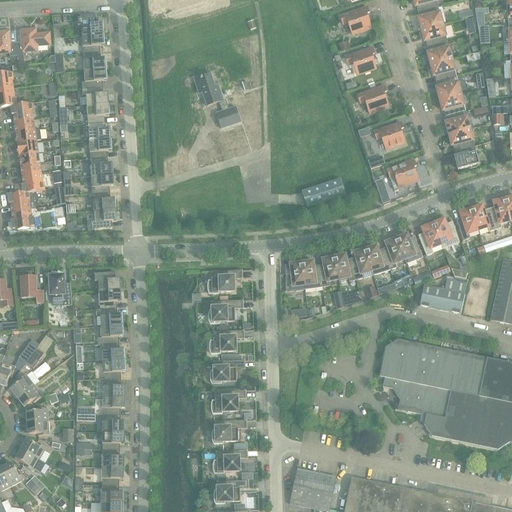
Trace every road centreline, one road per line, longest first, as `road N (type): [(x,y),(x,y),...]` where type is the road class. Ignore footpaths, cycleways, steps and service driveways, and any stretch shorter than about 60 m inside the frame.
road 1 (residential): [(142,511),(138,252)]
road 2 (residential): [(138,252),(121,3)]
road 3 (unclassified): [(271,345),(388,312),(511,338)]
road 4 (unclassified): [(511,491),(274,442)]
road 5 (residential): [(446,196),(399,59),(388,0)]
road 6 (tertiary): [(446,196),(352,232),(268,246)]
road 7 (tertiary): [(138,252),(2,256)]
road 8 (tertiary): [(268,246),(138,252)]
road 9 (residential): [(0,12),(121,3)]
